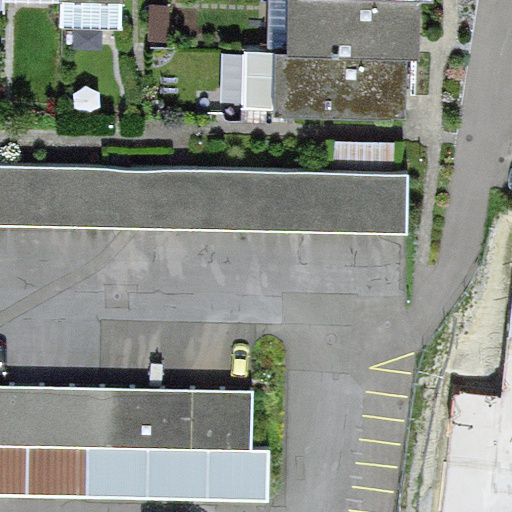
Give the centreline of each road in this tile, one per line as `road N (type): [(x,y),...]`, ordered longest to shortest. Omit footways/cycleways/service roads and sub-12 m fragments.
road 1 (residential): [(0,306),(384,326)]
road 2 (residential): [(511,33),(477,213),(458,264),(384,326)]
road 3 (residential): [(384,326),(345,428),(334,511)]
